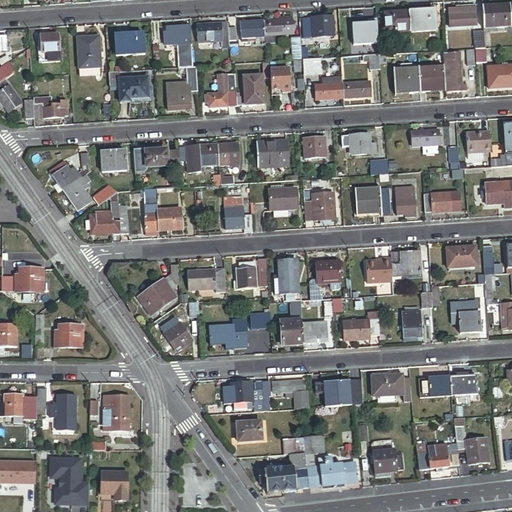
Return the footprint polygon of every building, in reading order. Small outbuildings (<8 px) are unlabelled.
[(508,3),(481,5),(483,27),(510,25),(508,3)] [(447,28),(475,26),(474,4),(461,5),(461,8),(446,9),(447,28)] [(434,11),(408,13),(409,33),(435,31),(434,24),(434,21),(434,11)] [(409,33),(408,13),(384,14),(385,34),(409,33)] [(302,18),(303,37),(333,35),(332,16),(302,18)] [(278,19),(263,20),(264,36),(291,34),(290,18),(278,19)] [(264,36),(263,20),(239,22),(241,42),(254,41),(254,37),(264,37),(264,36)] [(228,28),(228,23),(197,24),(198,44),(222,42),(222,46),(229,45),(229,41),(228,28)] [(192,66),(189,25),(166,27),(166,35),(163,35),(163,44),(176,43),(177,67),(178,67),(188,66),(192,66)] [(475,47),(484,47),(483,29),(471,30),(473,47),(475,47)] [(114,57),(144,56),(143,34),(113,36),(114,57)] [(40,36),(41,53),(46,53),(58,52),(57,35),(40,36)] [(75,38),(77,74),(94,73),(92,51),(98,51),(97,37),(75,38)] [(301,59),(300,37),(290,38),(291,59),(301,59)] [(485,61),(484,47),(475,47),(475,50),(475,62),(485,61)] [(475,62),(475,50),(466,50),(467,66),(476,66),(475,62)] [(456,51),(442,52),(445,90),(466,89),(466,82),(458,83),(456,51)] [(58,52),(46,53),(47,62),(59,61),(58,52)] [(380,68),(379,53),(362,55),(363,61),(369,60),(369,69),(380,68)] [(9,60),(5,54),(0,57),(0,64),(1,65),(9,60)] [(321,70),(320,61),(330,60),(330,57),(311,58),(312,70),(321,70)] [(312,70),(311,58),(301,59),(302,74),(312,73),(312,70)] [(270,77),(269,61),(262,61),(263,77),(270,77)] [(290,91),(288,67),(273,68),(273,61),(269,61),(270,77),(271,90),(281,89),(281,92),(290,91)] [(441,63),(417,65),(419,90),(430,90),(430,85),(443,84),(441,63)] [(0,68),(0,74),(2,77),(12,70),(8,64),(0,68)] [(511,85),(511,64),(488,66),(489,87),(511,85)] [(419,90),(417,65),(409,65),(398,66),(391,67),(393,87),(406,86),(406,91),(419,90)] [(197,89),(195,66),(192,66),(188,66),(188,72),(189,87),(189,89),(197,89)] [(117,79),(117,71),(107,72),(108,89),(118,88),(119,102),(128,101),(128,99),(147,97),(145,77),(117,79)] [(235,86),(234,72),(216,74),(218,92),(225,92),(225,87),(235,86)] [(236,104),(236,105),(244,104),(244,101),(253,100),(254,103),(263,103),(261,75),(242,76),(244,95),(236,96),(236,104)] [(70,90),(69,80),(62,81),(63,91),(70,90)] [(369,80),(342,82),(343,97),(370,95),(369,80)] [(0,104),(3,109),(6,112),(19,103),(3,81),(0,83),(0,104)] [(343,97),(342,82),(321,84),(315,84),(316,99),(343,97)] [(236,96),(235,86),(225,87),(225,92),(218,92),(204,93),(205,102),(207,102),(208,106),(236,104),(236,96)] [(189,89),(189,87),(166,89),(167,109),(191,107),(189,89)] [(49,96),(33,97),(33,99),(34,117),(62,116),(62,115),(66,114),(65,100),(49,101),(49,96)] [(33,99),(23,100),(24,118),(34,117),(33,99)] [(505,154),(511,153),(511,124),(503,125),(505,154)] [(412,131),(413,146),(423,145),(438,144),(440,144),(439,129),(412,131)] [(490,151),(488,131),(465,132),(467,153),(483,152),(490,151)] [(369,133),(341,135),(342,146),(351,145),(352,154),(375,152),(375,142),(370,142),(369,133)] [(324,137),(303,138),(304,157),(325,156),(324,137)] [(286,140),(255,141),(257,168),(287,166),(286,140)] [(218,165),(239,164),(237,143),(216,144),(218,165)] [(218,165),(216,144),(186,146),(188,172),(201,172),(201,166),(218,165)] [(438,144),(423,145),(423,153),(439,152),(438,144)] [(458,162),(457,148),(447,149),(448,168),(458,168),(458,162)] [(102,171),(127,169),(126,149),(101,151),(102,171)] [(180,169),(179,149),(166,150),(165,149),(145,151),(142,149),(132,149),(134,172),(146,171),(145,167),(167,165),(167,170),(180,169)] [(483,152),(467,153),(467,158),(470,160),(480,160),(483,157),(483,152)] [(89,170),(88,153),(80,153),(81,172),(74,174),(77,178),(82,175),(89,170)] [(387,173),(386,159),(370,160),(371,174),(387,173)] [(335,171),(335,163),(325,163),(326,177),(335,176),(335,171)] [(46,174),(49,178),(63,167),(61,164),(46,174)] [(59,192),(77,178),(74,174),(70,169),(66,171),(63,167),(49,178),(59,192)] [(222,171),(218,172),(219,184),(233,183),(232,176),(223,176),(222,171)] [(77,178),(59,192),(73,212),(91,199),(82,186),(87,182),(82,175),(77,178)] [(511,180),(485,182),(486,202),(495,202),(504,201),(511,200),(511,180)] [(370,211),(381,210),(379,188),(379,182),(354,183),(356,208),(370,207),(370,211)] [(98,204),(117,191),(109,185),(93,196),(98,204)] [(295,186),(268,188),(269,207),(297,205),(295,186)] [(415,212),(413,186),(395,187),(396,213),(405,213),(415,212)] [(388,187),(379,188),(381,210),(381,214),(390,213),(388,187)] [(156,209),(155,189),(142,189),(142,195),(145,195),(145,205),(144,205),(144,211),(145,230),(158,229),(156,209)] [(333,205),(332,192),(311,194),(311,200),(306,200),(306,196),(309,196),(308,189),(302,189),(303,204),(304,220),(321,219),(334,218),(334,216),(333,205)] [(460,209),(459,191),(423,193),(423,194),(424,211),(444,210),(460,209)] [(241,194),(223,195),(224,213),(225,228),(238,227),(243,227),(244,230),(251,230),(250,213),(242,213),(241,194)] [(201,198),(194,199),(196,229),(203,229),(201,198)] [(125,217),(124,202),(118,202),(118,205),(119,215),(120,232),(128,231),(127,217),(125,217)] [(180,207),(156,209),(158,229),(173,228),(181,227),(180,207)] [(120,232),(119,215),(111,215),(111,211),(89,212),(90,233),(97,233),(97,232),(107,231),(112,231),(112,235),(120,234),(120,232)] [(491,244),(482,245),(484,273),(493,272),(491,244)] [(446,248),(447,266),(475,264),(474,246),(458,247),(446,248)] [(404,250),(390,251),(390,256),(391,276),(419,275),(419,268),(420,268),(419,249),(404,250)] [(267,284),(265,256),(258,257),(260,285),(267,284)] [(391,276),(390,256),(380,256),(380,259),(374,260),(365,260),(366,281),(391,280),(391,276)] [(277,259),(279,275),(280,292),(298,290),(296,258),(286,259),(277,259)] [(339,287),(341,285),(340,280),(342,280),(341,267),(344,267),(343,259),(331,260),(316,261),(317,282),(329,281),(329,286),(331,288),(339,287)] [(236,278),(237,287),(256,286),(254,260),(248,260),(238,261),(239,267),(235,267),(236,278)] [(178,281),(177,263),(170,263),(170,272),(138,295),(150,314),(172,298),(169,293),(173,291),(170,287),(178,281)] [(215,287),(214,268),(201,269),(186,270),(187,289),(215,287)] [(225,290),(224,268),(214,268),(215,287),(215,290),(225,290)] [(36,281),(41,281),(41,269),(19,269),(19,274),(6,274),(6,289),(36,290),(36,281)] [(493,276),(493,272),(484,273),(484,281),(486,281),(486,289),(491,288),(490,276),(493,276)] [(479,281),(470,282),(470,284),(478,284),(479,300),(485,299),(484,281),(479,281)] [(438,284),(431,284),(431,290),(431,297),(439,296),(438,284)] [(431,297),(431,290),(420,291),(420,292),(421,306),(432,305),(432,303),(431,297)] [(341,309),(341,296),(331,297),(331,298),(332,310),(341,309)] [(332,310),(331,298),(323,299),(324,314),(332,314),(332,310)] [(300,303),(300,299),(289,299),(290,317),(279,318),(281,342),(291,342),(302,341),(301,322),(300,303)] [(459,321),(460,330),(480,329),(478,309),(476,309),(475,299),(450,301),(451,322),(459,321)] [(197,300),(188,301),(189,315),(198,315),(197,300)] [(511,300),(502,301),(504,328),(511,327),(511,300)] [(370,334),(379,333),(377,309),(368,310),(369,318),(343,319),(344,338),(355,337),(370,337),(370,334)] [(270,325),(269,310),(259,311),(260,325),(270,325)] [(421,334),(419,310),(402,311),(404,338),(416,337),(416,334),(421,334)] [(250,326),(260,325),(259,311),(249,311),(250,326)] [(175,314),(159,325),(176,349),(184,344),(192,338),(175,314)] [(325,320),(301,322),(302,341),(316,340),(326,339),(325,320)] [(225,332),(234,331),(234,327),(233,321),(209,323),(210,341),(219,341),(226,340),(225,332)] [(0,348),(4,349),(17,349),(18,326),(0,326),(0,348)] [(55,333),(56,349),(78,348),(77,339),(81,339),(81,326),(60,327),(60,333),(55,333)] [(240,331),(234,331),(225,332),(226,340),(226,346),(246,345),(245,331),(240,331)] [(451,392),(451,394),(476,392),(474,372),(467,373),(467,370),(456,370),(457,373),(449,374),(451,392)] [(371,374),(372,393),(403,392),(402,376),(402,372),(371,374)] [(451,392),(449,374),(417,376),(419,395),(451,392)] [(409,376),(402,376),(403,392),(404,399),(411,398),(409,376)] [(362,402),(361,377),(322,380),(322,391),(327,390),(327,404),(332,404),(362,402)] [(264,408),(261,378),(254,379),(255,385),(251,386),(252,405),(253,409),(264,408)] [(303,378),(271,380),(271,386),(273,386),(273,389),(281,388),(289,388),(290,393),(290,406),(307,405),(306,388),(304,388),(303,378)] [(252,405),(251,386),(251,379),(242,380),(236,380),(230,381),(231,385),(222,385),(223,400),(233,400),(234,406),(252,405)] [(493,379),(491,379),(492,394),(504,393),(503,380),(502,380),(493,379)] [(47,406),(47,391),(38,391),(38,406),(47,406)] [(127,393),(102,394),(102,427),(128,427),(128,394),(127,393)] [(5,410),(0,410),(0,418),(24,419),(24,397),(5,396),(5,406),(5,410)] [(98,416),(98,401),(89,401),(89,416),(98,416)] [(462,415),(454,416),(455,424),(463,423),(462,415)] [(238,439),(261,437),(260,418),(236,420),(236,423),(234,423),(234,430),(237,430),(238,439)] [(365,419),(357,420),(359,435),(366,434),(365,419)] [(455,424),(456,441),(457,451),(466,450),(467,462),(488,460),(486,436),(465,439),(463,423),(455,424)] [(322,429),(314,430),(315,447),(323,446),(322,429)] [(314,430),(303,431),(305,450),(305,451),(313,451),(313,447),(315,447),(314,430)] [(305,450),(303,431),(281,433),(283,452),(288,452),(305,450)] [(428,448),(429,466),(435,465),(442,465),(459,463),(457,451),(456,441),(427,444),(428,448)] [(401,445),(392,446),(395,467),(403,466),(401,445)] [(372,451),(373,459),(374,469),(389,467),(395,467),(392,446),(371,449),(372,451)] [(422,449),(416,449),(418,467),(429,466),(428,448),(422,449)] [(309,484),(309,483),(305,451),(305,450),(288,452),(290,464),(258,467),(259,480),(262,479),(263,486),(266,485),(266,490),(296,486),(309,484)] [(313,451),(305,451),(309,483),(320,482),(321,483),(344,481),(344,479),(357,478),(355,459),(332,462),(331,454),(319,456),(319,463),(314,464),(313,451)] [(85,507),(86,462),(50,461),(50,479),(52,479),(57,479),(57,492),(55,492),(55,506),(85,507)] [(36,485),(36,464),(0,463),(0,484),(16,485),(16,484),(20,484),(20,485),(36,485)] [(127,498),(127,469),(101,469),(100,491),(114,491),(114,497),(127,498)]
